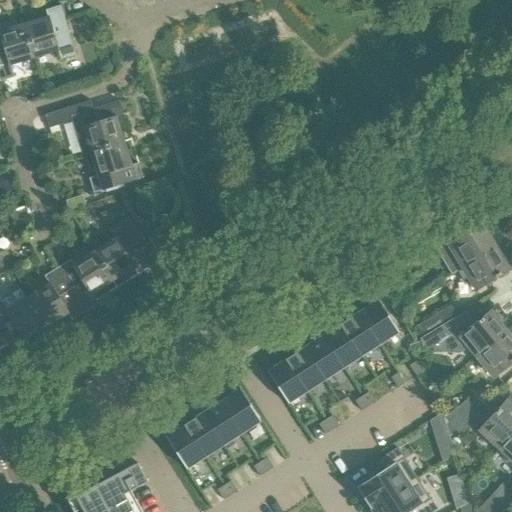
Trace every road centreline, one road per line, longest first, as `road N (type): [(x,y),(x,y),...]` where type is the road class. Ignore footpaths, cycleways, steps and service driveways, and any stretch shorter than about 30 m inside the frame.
road 1 (residential): [(211,315),(450,160),(511,129)]
road 2 (residential): [(419,391),(308,462)]
road 3 (residential): [(0,450),(109,381)]
road 4 (residential): [(102,0),(122,20),(146,21),(216,0)]
road 5 (residential): [(239,358),(308,462)]
road 6 (residential): [(109,381),(211,315)]
